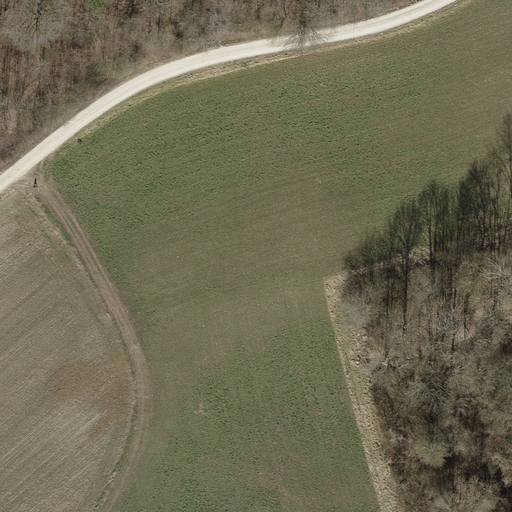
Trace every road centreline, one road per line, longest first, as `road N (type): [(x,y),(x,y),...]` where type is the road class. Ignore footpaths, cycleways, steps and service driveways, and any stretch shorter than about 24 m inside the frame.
road 1 (track): [(433,0),(157,62),(0,183)]
road 2 (track): [(109,511),(143,403),(120,315),(24,167)]
